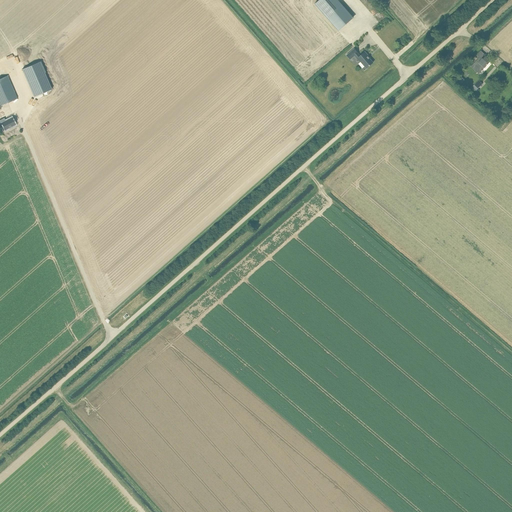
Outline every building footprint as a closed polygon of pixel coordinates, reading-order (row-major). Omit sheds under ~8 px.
[(338,31),(353,17),(338,0),(319,0),(315,4),(338,31)] [(373,10),(379,15),(383,10),(377,5),(373,10)] [(360,56),(358,53),(354,49),(347,55),(350,59),(354,56),(360,62),(361,61),(366,68),(373,62),(368,56),(365,52),(360,56)] [(473,63),(476,66),(481,71),(490,61),(485,56),(483,59),(482,58),(481,59),(479,57),(476,60),(473,63)] [(39,62),(22,69),(34,97),(51,89),(39,62)] [(0,106),(17,99),(7,76),(0,78),(0,106)] [(479,80),(474,85),(478,88),(482,84),(479,80)] [(5,130),(15,124),(12,118),(6,121),(4,118),(0,120),(0,127),(0,128),(3,126),(5,130)]
